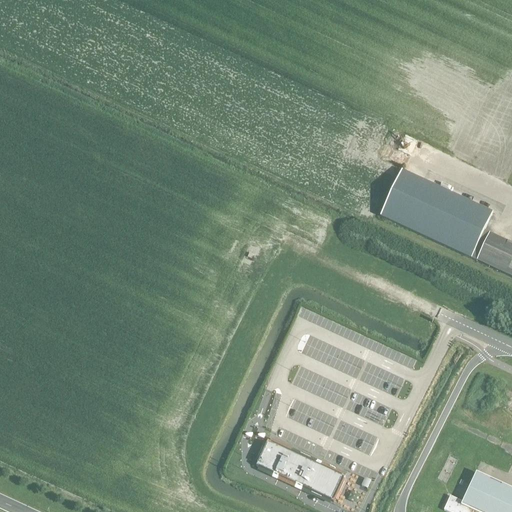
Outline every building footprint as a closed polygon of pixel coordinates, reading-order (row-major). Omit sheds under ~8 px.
[(380,217),(440,245),(471,260),(493,214),(402,172),(380,217)] [(511,245),(489,235),(477,262),(511,278),(511,245)] [(268,442),(256,467),(274,475),(273,478),(277,480),(277,479),(278,477),(296,486),(295,488),(317,498),(318,496),(333,503),(345,478),(268,442)] [(511,511),(511,491),(475,475),(460,507),(470,511),(511,511)] [(444,511),(445,511),(476,511),(463,506),(464,504),(450,497),(444,511)]
